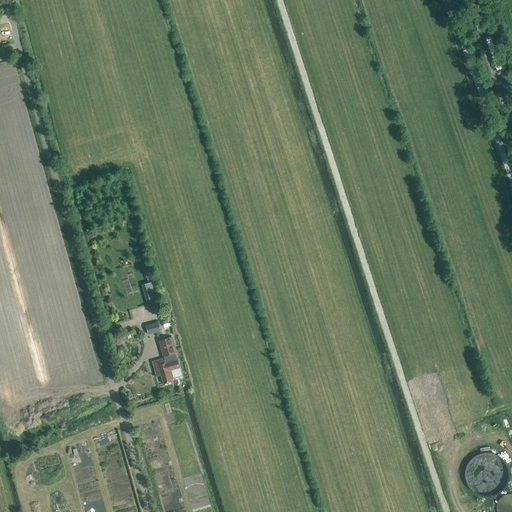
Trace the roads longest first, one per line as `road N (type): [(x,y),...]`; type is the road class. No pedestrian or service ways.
road 1 (unclassified): [(151,511),(5,0)]
road 2 (unknown): [(364,0),(511,435)]
road 3 (secondary): [(511,117),(470,0)]
